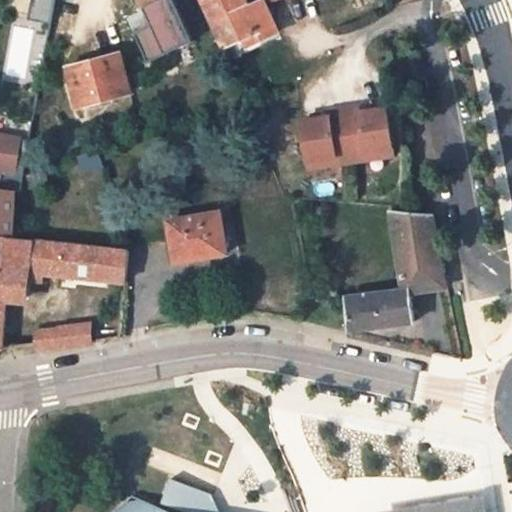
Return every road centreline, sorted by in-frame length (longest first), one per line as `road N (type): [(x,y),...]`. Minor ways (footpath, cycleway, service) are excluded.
road 1 (residential): [(511,409),(231,357),(9,395)]
road 2 (secondary): [(511,157),(488,39),(471,0)]
